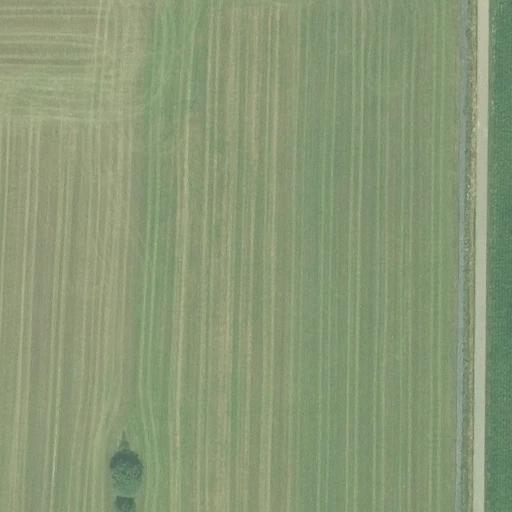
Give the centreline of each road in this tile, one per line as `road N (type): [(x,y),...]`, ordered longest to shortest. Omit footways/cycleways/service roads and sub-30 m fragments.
road 1 (unclassified): [(478,511),(484,0)]
road 2 (unknown): [(420,0),(416,511)]
road 3 (unknown): [(28,0),(31,152),(276,148)]
road 4 (unknown): [(0,504),(275,503),(275,511)]
